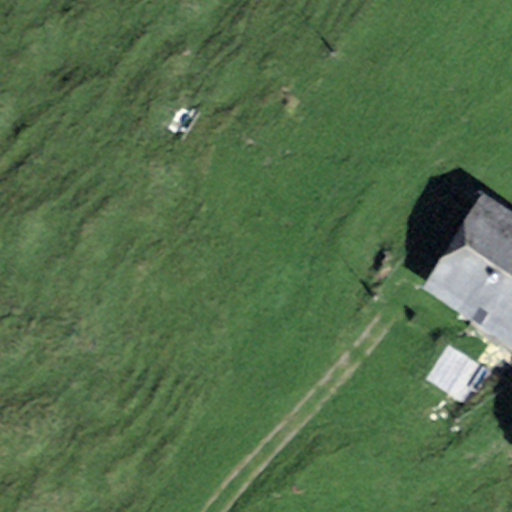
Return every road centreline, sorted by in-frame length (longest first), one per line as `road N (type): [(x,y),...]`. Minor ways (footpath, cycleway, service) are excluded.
road 1 (track): [(442,215),(210,511)]
road 2 (track): [(400,511),(511,441)]
